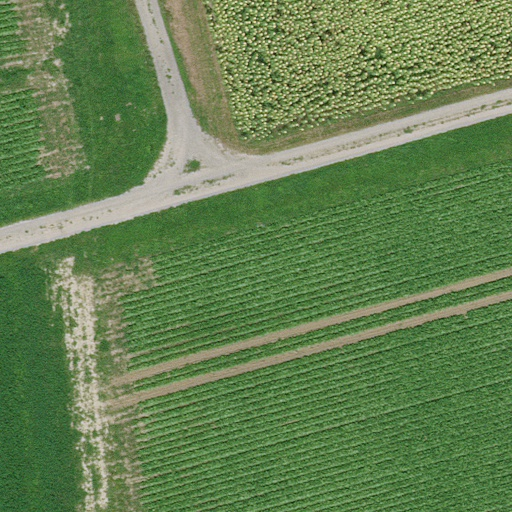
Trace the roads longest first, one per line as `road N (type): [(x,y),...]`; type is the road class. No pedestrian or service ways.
road 1 (track): [(511,101),(0,241)]
road 2 (track): [(199,188),(146,0)]
